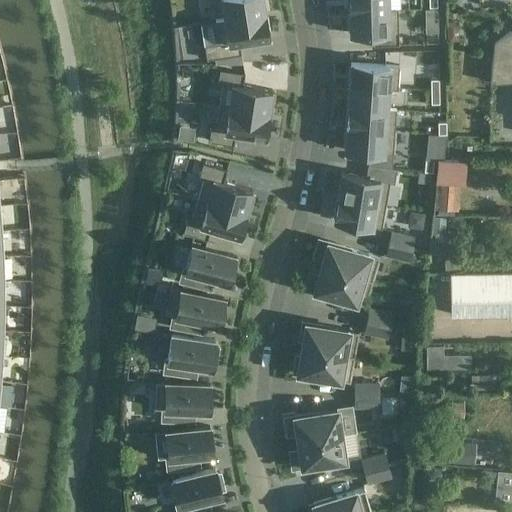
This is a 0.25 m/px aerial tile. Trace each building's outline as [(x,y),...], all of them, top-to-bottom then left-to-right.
[(215,20),(215,21),(265,13),(265,10),(263,0),(221,0),(225,19),(215,20)] [(388,9),(388,8),(387,0),(348,0),(349,10),(388,9)] [(430,8),(430,20),(438,20),(438,7),(430,8)] [(397,8),(388,8),(388,9),(349,10),(349,21),(349,29),(350,29),(350,33),(373,32),(373,45),(398,44),(397,8)] [(266,16),(265,13),(215,21),(219,43),(204,45),(207,59),(241,54),(239,41),(269,37),(267,27),(268,27),(266,16)] [(511,28),(494,39),(493,40),(492,53),(489,82),(491,82),(511,80),(511,28)] [(493,40),(484,40),(483,52),(492,53),(493,40)] [(349,83),(349,84),(388,87),(388,88),(397,89),(397,88),(399,65),(351,62),(351,64),(351,65),(350,65),(349,73),(350,73),(349,83)] [(219,105),(269,113),(269,110),(270,110),(271,99),(272,90),(243,85),(244,73),(220,69),(217,83),(222,84),(219,105)] [(431,91),(439,91),(439,79),(430,79),(431,91)] [(511,80),(491,82),(492,142),(511,143),(511,80)] [(386,107),(388,88),(388,87),(349,84),(349,86),(348,95),(347,103),(348,103),(348,104),(348,106),(386,109),(386,107)] [(431,103),(439,103),(439,91),(431,91),(431,103)] [(269,113),(219,105),(215,128),(211,127),(208,141),(233,145),(235,132),(265,137),(266,127),(267,127),(269,117),(268,117),(269,113)] [(346,127),(394,131),(396,109),(396,108),(386,107),(386,109),(348,106),(348,107),(348,108),(347,108),(346,116),(347,117),(346,126),(346,127)] [(446,124),(446,121),(438,122),(438,134),(446,134),(446,124)] [(394,132),(394,131),(346,127),(346,129),(345,138),(344,146),(345,146),(345,147),(345,150),(393,153),(394,132)] [(433,161),(425,160),(424,172),(432,173),(433,161)] [(197,199),(246,213),(247,209),(247,210),(250,199),(252,190),(223,181),(227,169),(203,163),(199,176),(203,177),(197,199)] [(338,196),(385,204),(389,180),(356,175),(347,173),(342,172),(340,184),(339,184),(338,192),(338,196)] [(381,227),(385,204),(338,196),(337,199),(335,207),(336,207),(334,219),(339,220),(348,222),(381,227)] [(246,213),(197,199),(191,220),(186,219),(183,232),(207,239),(210,227),(239,235),(242,226),(245,216),(246,213)] [(391,231),(388,242),(411,248),(414,236),(391,231)] [(325,249),(320,266),(372,281),(379,256),(368,253),(327,242),(325,249)] [(411,248),(388,242),(385,254),(408,260),(411,248)] [(207,275),(228,281),(234,256),(191,244),(185,268),(183,268),(180,281),(203,287),(207,275)] [(316,283),(313,290),(354,301),(354,302),(365,305),(372,281),(320,266),(315,283),(316,283)] [(511,271),(449,273),(450,314),(511,313),(511,271)] [(197,319),(218,323),(223,298),(181,289),(170,287),(165,313),(172,314),(170,326),(194,331),(197,319)] [(369,308),(366,320),(390,325),(393,313),(369,308)] [(390,325),(366,320),(363,331),(387,337),(390,325)] [(304,330),(301,347),(354,356),(358,331),(347,329),(347,330),(306,323),(304,330)] [(190,363),(211,366),(212,362),(216,362),(218,346),(214,345),(215,341),(171,334),(168,359),(165,358),(163,372),(188,375),(190,363)] [(442,346),(425,346),(425,369),(457,369),(457,355),(442,355),(442,346)] [(298,365),(297,372),(338,379),(350,381),(354,356),(301,347),(298,365)] [(155,381),(154,408),(162,408),(161,420),(186,421),(187,409),(209,409),(209,383),(166,382),(155,381)] [(354,382),(354,394),(378,394),(378,382),(354,382)] [(378,394),(354,394),(354,407),(378,407),(378,394)] [(295,423),(297,440),(341,434),(337,409),(294,416),(295,423)] [(190,454),(212,452),(210,426),(165,431),(168,455),(166,456),(167,469),(192,467),(190,454)] [(300,458),(301,465),(344,459),(341,434),(297,440),(300,458)] [(426,459),(472,464),(474,444),(427,440),(426,459)] [(387,464),(384,452),(361,459),(364,471),(387,464)] [(391,476),(387,464),(364,471),(367,482),(391,476)] [(215,469),(172,479),(178,503),(176,504),(177,511),(199,511),(203,511),(200,499),(221,494),(220,489),(224,489),(220,473),(216,473),(215,469)] [(497,504),(510,504),(511,487),(511,472),(501,471),(497,504)] [(315,510),(315,511),(371,511),(364,488),(353,491),(313,503),(315,510)]
